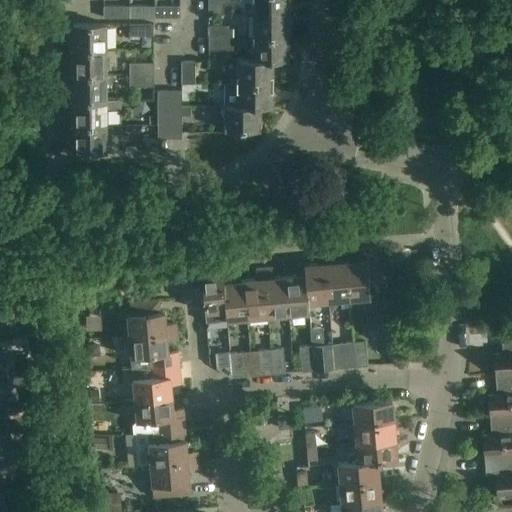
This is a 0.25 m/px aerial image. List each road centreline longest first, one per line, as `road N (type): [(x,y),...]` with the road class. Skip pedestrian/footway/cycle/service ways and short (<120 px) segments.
road 1 (residential): [(241,511),(230,487),(225,419),(237,398),(446,376)]
road 2 (residential): [(0,213),(201,185),(271,155),(292,135)]
road 3 (residential): [(446,376),(453,318),(441,170)]
road 4 (residential): [(416,511),(446,376)]
road 5 (unknown): [(227,405),(198,360),(182,282)]
